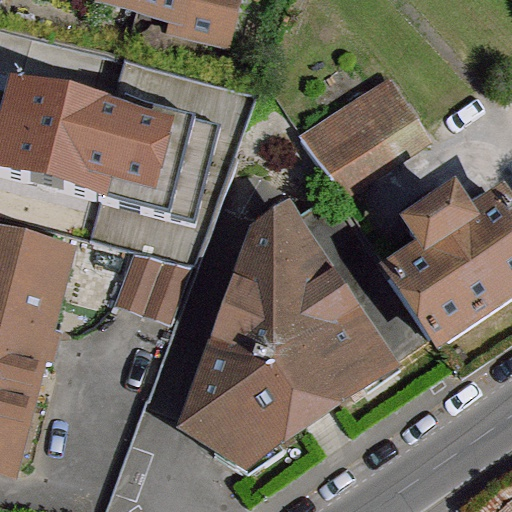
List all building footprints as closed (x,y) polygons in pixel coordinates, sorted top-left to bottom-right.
[(107,0),(106,3),(143,12),(133,52),(195,67),(205,28),(235,36),(243,0),(107,0)] [(262,97),(139,63),(124,122),(104,203),(94,245),(135,256),(192,270),(197,272),(262,97)] [(431,144),(392,86),(304,144),(343,202),(431,144)] [(20,96),(0,176),(104,203),(124,122),(20,96)] [(427,258),(394,280),(433,338),(440,348),(511,299),(511,213),(506,204),(472,227),(458,207),(413,237),(427,258)] [(386,373),(286,227),(268,241),(202,423),(252,465),(386,373)] [(71,260),(0,241),(0,475),(15,479),(71,260)] [(172,328),(192,270),(135,256),(114,313),(172,328)]
